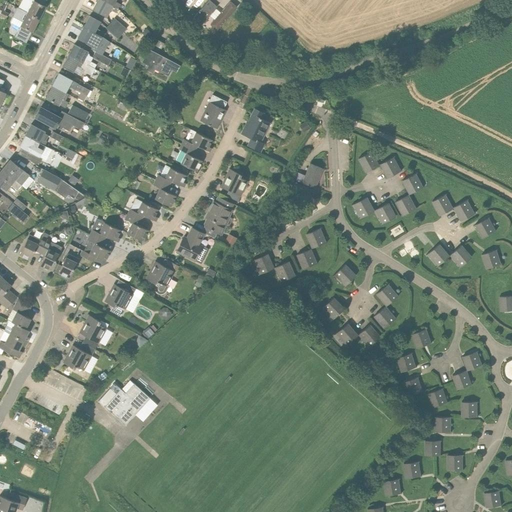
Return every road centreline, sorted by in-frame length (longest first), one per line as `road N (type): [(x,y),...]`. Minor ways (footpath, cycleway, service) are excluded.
road 1 (residential): [(45,301),(155,241),(210,173),(240,106)]
road 2 (track): [(250,84),(329,76),(441,37),(511,1)]
road 3 (track): [(511,196),(341,119)]
road 4 (residential): [(250,84),(196,54),(144,0)]
